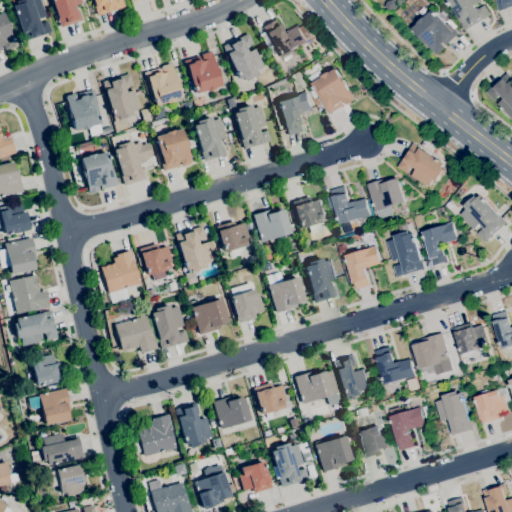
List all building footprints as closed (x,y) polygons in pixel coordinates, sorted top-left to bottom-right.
[(23,41),(9,0),(39,0),(45,18),(37,20),(37,22),(39,22),(40,24),(47,22),(50,32),(23,41)] [(60,28),(50,0),(79,0),(81,3),(73,6),(75,11),(77,10),(80,21),(60,28)] [(96,15),(91,0),(121,0),(123,7),(96,15)] [(466,31),(447,0),(480,0),(481,1),(474,5),(477,10),(484,5),(490,16),(466,31)] [(511,7),(499,11),(495,0),(511,0),(511,7)] [(436,55),(425,42),(424,44),(419,37),(419,36),(413,29),(418,24),(416,23),(423,17),(423,18),(433,9),(446,24),(448,23),(458,34),(445,45),(443,42),(441,44),(444,48),(436,55)] [(0,50),(0,12),(2,12),(5,21),(7,20),(10,30),(9,30),(14,47),(4,51),(2,45),(0,45),(0,48),(1,50),(0,50)] [(280,58),(262,27),(275,19),(284,34),(298,26),(307,40),(280,58)] [(244,81),(242,78),(238,80),(221,47),(246,34),(252,44),(246,48),(247,50),(253,47),(253,48),(263,67),(255,71),(257,74),(244,81)] [(193,94),(182,62),(198,57),(199,61),(201,60),(199,55),(209,51),(213,64),(214,63),(217,72),(216,73),(221,86),(213,89),(205,92),(204,90),(193,94)] [(154,107),(148,87),(147,87),(142,74),(160,68),(160,67),(169,64),(180,98),(154,107)] [(329,115),(322,102),(323,101),(313,83),(322,78),(321,76),(329,72),(330,73),(336,69),(342,78),(343,77),(348,85),(346,86),(355,100),(346,106),(343,101),(342,102),(344,106),(329,115)] [(511,119),(498,104),(504,98),(503,97),(501,98),(500,97),(495,102),(486,93),(507,73),(511,78),(511,119)] [(119,130),(116,122),(117,122),(115,117),(112,118),(101,82),(128,74),(131,84),(125,87),(125,88),(123,88),(124,92),(133,90),(138,109),(131,111),(132,115),(124,118),(127,128),(119,130)] [(87,131),(86,127),(72,131),(63,96),(74,93),(74,94),(92,89),(96,105),(94,105),(100,128),(87,131)] [(287,136),(276,102),(307,93),(312,109),(295,115),(301,132),(287,136)] [(228,108),(225,100),(231,98),(234,106),(228,108)] [(185,110),(182,104),(189,101),(192,108),(185,110)] [(242,150),(232,113),(236,112),(235,109),(249,105),(251,109),(259,106),(265,125),(256,128),(257,131),(259,130),(259,132),(266,130),(269,141),(242,150)] [(156,119),(153,110),(161,108),(164,117),(156,119)] [(203,162),(191,125),(195,124),(195,121),(210,117),(211,121),(219,118),(225,138),(217,140),(217,144),(221,145),(224,156),(203,162)] [(162,171),(157,156),(160,156),(154,137),(165,134),(164,132),(173,130),(173,131),(181,129),(184,139),(184,138),(187,147),(186,148),(191,164),(181,167),(179,162),(177,163),(178,166),(162,171)] [(0,132),(2,137),(8,135),(15,153),(8,155),(9,158),(0,161),(0,132)] [(123,186),(109,138),(127,132),(130,144),(139,142),(140,145),(147,143),(151,157),(144,159),(145,161),(137,164),(138,169),(141,168),(144,179),(123,186)] [(429,188),(411,177),(416,169),(412,166),(407,174),(397,167),(413,143),(419,147),(424,138),(436,146),(434,149),(437,151),(433,156),(445,164),(444,165),(445,166),(443,168),(446,170),(445,171),(448,173),(444,179),(440,177),(437,182),(433,180),(429,188)] [(75,150),(73,146),(91,141),(92,146),(75,150)] [(87,194),(78,159),(86,156),(94,154),(94,155),(105,151),(111,170),(116,185),(100,190),(99,185),(96,186),(98,190),(87,194)] [(0,196),(0,164),(11,163),(12,171),(17,170),(21,193),(0,196)] [(379,220),(377,212),(376,212),(367,184),(389,177),(390,182),(398,179),(406,203),(391,207),(394,215),(379,220)] [(346,234),(340,217),(336,219),(331,205),(335,204),(334,202),(329,203),(327,198),(332,196),(331,191),(345,186),(350,203),(356,201),(356,202),(366,199),(371,216),(349,223),(352,232),(346,234)] [(449,194),(444,191),(448,186),(452,190),(449,194)] [(485,242),(478,234),(483,229),(482,228),(483,227),(480,224),(474,230),(461,215),(467,209),(464,207),(476,196),(478,199),(481,196),(506,223),(485,242)] [(309,235),(307,227),(298,229),(290,202),(308,197),(310,202),(319,199),(320,200),(324,199),(326,204),(320,206),(323,214),(319,215),(323,230),(309,235)] [(449,209),(446,206),(451,201),(454,205),(449,209)] [(2,235),(1,228),(0,228),(0,207),(18,203),(20,212),(25,211),(29,230),(24,231),(24,230),(2,235)] [(259,243),(251,215),(272,208),(273,212),(282,209),(289,233),(259,243)] [(231,258),(229,257),(228,255),(225,256),(224,252),(221,253),(215,227),(232,221),(234,225),(243,222),(243,225),(248,223),(250,231),(245,232),(247,239),(244,240),(246,245),(240,247),(241,249),(241,251),(240,254),(239,255),(237,257),(234,258),(231,258)] [(433,266),(423,233),(452,222),(458,240),(442,245),(447,262),(433,266)] [(186,285),(183,274),(190,272),(189,269),(184,271),(174,235),(201,227),(204,237),(197,240),(198,241),(196,242),(197,245),(205,243),(211,262),(203,264),(204,269),(193,273),(196,282),(186,285)] [(397,277),(394,267),(400,265),(400,263),(401,262),(400,259),(392,261),(387,242),(394,239),(393,236),(412,230),(424,269),(397,277)] [(9,275),(6,264),(1,265),(0,259),(0,252),(4,251),(2,244),(31,238),(36,260),(32,261),(34,269),(9,275)] [(303,248),(301,241),(307,239),(309,246),(303,248)] [(153,280),(151,274),(145,276),(137,249),(155,244),(157,249),(166,246),(171,262),(166,263),(168,269),(163,271),(164,277),(153,280)] [(356,290),(345,255),(376,246),(381,264),(365,269),(370,286),(356,290)] [(107,294),(98,268),(117,261),(116,258),(115,258),(114,255),(130,250),(135,266),(134,266),(139,284),(107,294)] [(249,265),(246,256),(254,253),(257,262),(249,265)] [(313,303),(302,267),(307,266),(306,262),(321,258),(322,262),(330,259),(336,279),(328,281),(329,286),(332,287),(335,297),(313,303)] [(261,272),(259,266),(269,262),(271,269),(261,272)] [(274,313),(266,286),(267,286),(265,276),(279,272),(282,281),(297,277),(303,301),(295,303),(296,307),(274,313)] [(20,315),(20,313),(15,314),(6,281),(33,274),(38,293),(44,291),(48,308),(20,315)] [(169,291),(167,284),(173,282),(175,289),(169,291)] [(148,297),(146,291),(152,289),(154,296),(148,297)] [(237,323),(229,297),(252,289),(254,297),(258,295),(262,309),(253,313),(254,318),(237,323)] [(198,335),(190,307),(220,298),(227,322),(219,325),(220,329),(198,335)] [(159,349),(149,313),(154,312),(153,308),(168,304),(169,308),(177,306),(182,326),(174,328),(175,331),(176,331),(177,333),(184,331),(187,342),(159,349)] [(20,346),(18,338),(14,339),(10,324),(14,323),(13,320),(50,311),(56,338),(45,341),(43,334),(42,334),(41,333),(38,333),(40,342),(20,346)] [(511,346),(502,350),(494,322),(492,316),(506,311),(508,318),(511,327),(511,346)] [(139,354),(137,347),(120,352),(112,325),(113,325),(112,318),(124,315),(126,321),(145,316),(149,334),(151,333),(155,349),(139,354)] [(462,355),(453,327),(471,322),(473,328),(482,325),(487,341),(483,342),(485,348),(462,355)] [(421,370),(413,345),(427,341),(426,338),(442,333),(442,334),(450,361),(421,370)] [(385,385),(375,351),(389,347),(395,363),(399,361),(400,363),(410,359),(415,376),(385,385)] [(35,388),(31,377),(27,378),(25,371),(31,369),(29,363),(36,361),(35,358),(49,354),(53,364),(58,363),(63,379),(35,388)] [(348,400),(347,396),(343,398),(331,362),(353,355),(356,365),(355,370),(355,372),(363,369),(369,388),(361,391),(362,395),(348,400)] [(301,404),(292,376),(311,370),(313,374),(323,371),(323,372),(330,370),(337,393),(301,404)] [(260,415),(251,388),(269,383),(271,388),(280,385),(285,401),(281,402),(282,407),(260,415)] [(43,426),(36,395),(64,389),(69,411),(66,412),(68,420),(65,420),(65,423),(60,424),(60,422),(43,426)] [(483,424),(474,398),(501,389),(508,411),(507,411),(507,413),(503,415),(502,412),(499,413),(500,419),(483,424)] [(451,436),(447,423),(450,423),(449,419),(441,422),(435,402),(443,400),(442,396),(456,392),(457,395),(462,393),(473,429),(451,436)] [(219,430),(211,402),(232,395),(233,399),(241,397),(248,420),(219,430)] [(189,448),(188,444),(183,446),(173,409),(195,403),(197,413),(196,419),(196,420),(205,417),(210,436),(202,439),(203,444),(189,448)] [(426,424),(421,407),(427,406),(431,422),(426,424)] [(401,451),(388,410),(399,407),(401,413),(420,407),(425,424),(416,427),(416,428),(410,430),(415,447),(401,451)] [(356,418),(354,411),(366,408),(368,415),(356,418)] [(140,457),(139,452),(134,454),(131,443),(137,441),(135,431),(149,427),(149,425),(153,424),(152,421),(151,421),(150,419),(166,414),(171,430),(170,431),(175,448),(140,457)] [(363,460),(355,434),(378,426),(380,433),(384,431),(388,447),(379,450),(380,454),(363,460)] [(40,467),(37,447),(41,447),(39,438),(59,434),(60,439),(77,436),(82,459),(40,467)] [(280,443),(278,437),(284,435),(286,441),(280,443)] [(321,472),(313,445),(342,436),(351,459),(342,462),(343,466),(321,472)] [(280,487),(278,481),(276,482),(271,467),(274,466),(273,463),(270,464),(267,453),(274,451),(273,448),(288,443),(288,446),(296,444),(302,464),(294,466),(295,469),(297,469),(297,470),(304,468),(307,480),(280,487)] [(304,463),(301,454),(308,452),(310,460),(304,463)] [(188,472),(185,463),(191,461),(194,470),(188,472)] [(252,493),(251,488),(242,491),(237,475),(240,474),(238,468),(262,461),(270,488),(252,493)] [(0,486),(0,463),(5,462),(10,484),(2,486),(0,486)] [(173,479),(170,467),(182,463),(185,473),(184,473),(184,475),(173,479)] [(66,496),(65,493),(59,494),(57,486),(48,488),(44,472),(80,464),(85,483),(80,484),(81,493),(66,496)] [(202,510),(192,482),(204,478),(202,470),(204,470),(204,468),(210,466),(210,468),(219,465),(229,495),(221,498),(223,502),(202,510)] [(154,511),(147,483),(157,480),(159,488),(181,482),(185,500),(187,499),(190,511),(154,511)] [(489,511),(483,491),(505,484),(508,493),(506,498),(507,500),(511,498),(511,511),(489,511)] [(450,511),(447,502),(462,497),(466,511),(475,511),(483,510),(483,511),(450,511)] [(0,511),(0,502),(6,506),(5,507),(11,511),(10,511),(0,511)]
